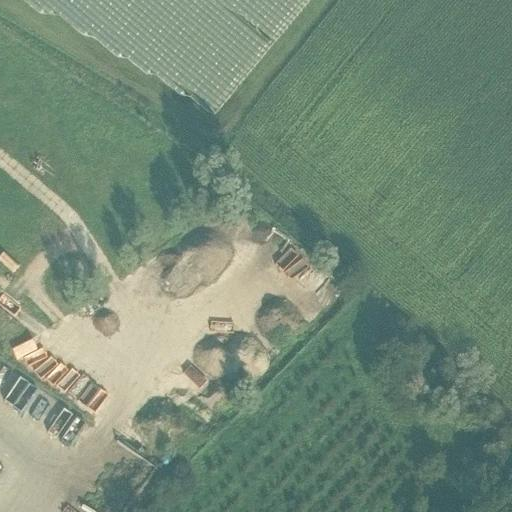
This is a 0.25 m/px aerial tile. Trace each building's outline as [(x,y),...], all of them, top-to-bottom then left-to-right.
[(32,164),(25,173),(41,185),(48,177),(32,164)] [(309,269),(321,277),(331,262),(320,254),(309,269)] [(255,312),(260,324),(279,317),(274,305),(255,312)] [(115,330),(133,324),(129,313),(111,319),(115,330)] [(83,396),(85,393),(104,408),(118,391),(84,364),(68,385),(83,396)] [(92,420),(83,433),(94,442),(104,428),(92,420)]
